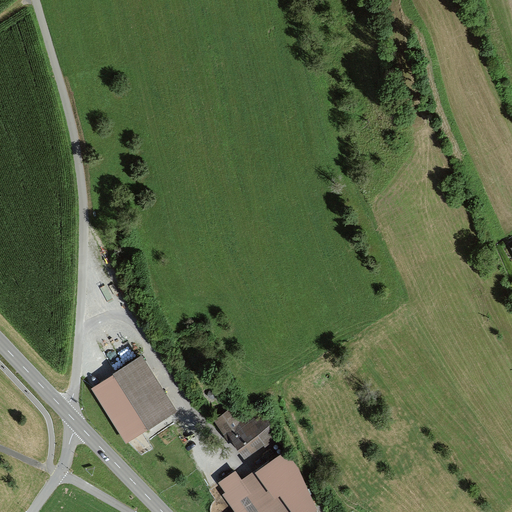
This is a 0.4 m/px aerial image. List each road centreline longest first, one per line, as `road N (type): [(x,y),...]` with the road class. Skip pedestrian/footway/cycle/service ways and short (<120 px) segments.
road 1 (unclassified): [(35,0),(77,159),(79,298),(69,412)]
road 2 (unknown): [(78,323),(109,312),(135,323),(226,479)]
road 3 (tertiary): [(69,412),(162,511)]
